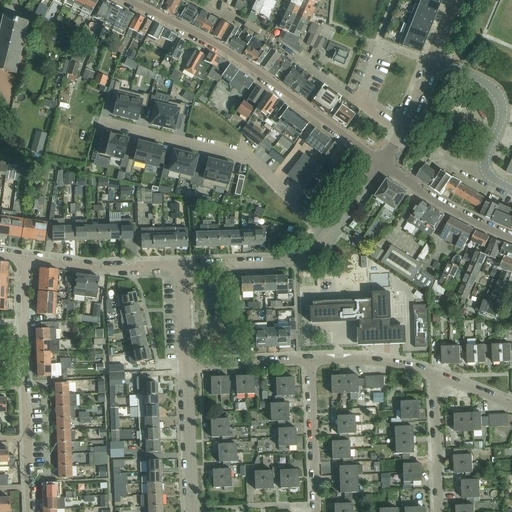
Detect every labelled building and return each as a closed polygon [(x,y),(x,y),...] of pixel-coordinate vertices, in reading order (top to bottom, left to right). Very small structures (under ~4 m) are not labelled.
[(71,10),(76,0),(66,0),(63,6),(71,10)] [(80,14),(87,0),(76,0),(71,10),(80,14)] [(89,18),(98,0),(87,0),(80,14),(89,18)] [(104,23),(112,5),(101,0),(92,18),(104,23)] [(159,10),(163,0),(137,0),(159,11),(159,10)] [(173,16),(180,1),(177,0),(163,0),(159,10),(163,12),(164,14),(167,15),(168,15),(173,17),(173,16)] [(240,0),(238,0),(235,8),(243,12),(247,3),(240,0)] [(259,16),(263,8),(264,4),(257,0),(251,13),(259,16)] [(277,9),(279,5),(268,0),(266,0),(264,4),(263,8),(271,12),(273,7),(277,9)] [(303,0),(300,8),(313,14),(315,10),(311,8),(315,0),(317,0),(320,1),(320,0),(303,0)] [(436,14),(440,4),(430,0),(416,0),(414,5),(436,14)] [(191,27),(199,11),(180,1),(173,16),(191,27)] [(296,16),(300,8),(290,3),(288,8),(285,7),(283,10),(296,16)] [(114,29),(123,11),(112,5),(104,23),(102,26),(113,31),(114,29)] [(432,24),(436,14),(414,5),(410,16),(432,24)] [(269,16),(271,12),(263,8),(259,16),(271,22),(273,18),(269,16)] [(311,18),(313,14),(300,8),(296,16),(306,21),(308,16),(311,18)] [(292,25),(296,16),(283,10),(281,14),(285,16),(283,20),(292,25)] [(124,34),(133,16),(123,11),(113,31),(123,36),(124,34)] [(200,31),(208,16),(199,11),(191,27),(200,31)] [(251,14),(248,18),(253,21),(255,23),(255,24),(260,27),(263,22),(257,19),(258,17),(251,14)] [(137,33),(144,19),(136,15),(126,35),(130,37),(133,31),(137,33)] [(209,36),(217,21),(208,16),(200,31),(209,36)] [(304,25),(306,21),(296,16),(292,25),(305,31),(307,27),(304,25)] [(428,34),(432,24),(410,16),(406,26),(428,34)] [(0,70),(16,75),(28,23),(3,17),(1,23),(0,22),(0,70)] [(144,37),(151,23),(144,19),(137,33),(144,37)] [(285,40),(292,25),(283,20),(281,24),(278,23),(275,28),(282,31),(279,38),(285,40)] [(221,41),(229,26),(220,22),(212,36),(221,41)] [(164,29),(154,24),(143,44),(149,47),(153,39),(157,41),(160,37),(161,34),(164,29)] [(64,28),(57,25),(54,32),(61,35),(64,28)] [(298,38),(300,33),(304,35),(305,31),(292,25),(285,40),(283,43),(287,45),(289,46),(294,36),(298,38)] [(318,38),(322,29),(313,25),(309,33),(311,34),(306,45),(313,48),(317,37),(318,38)] [(424,44),(428,34),(406,26),(402,36),(424,44)] [(237,40),(241,33),(231,27),(221,43),(229,47),(234,39),(237,40)] [(161,34),(160,37),(173,44),(175,38),(176,36),(165,31),(163,35),(161,34)] [(270,50),(248,36),(245,40),(249,42),(245,48),(247,49),(264,60),(270,50)] [(420,55),(424,44),(402,36),(398,46),(402,47),(401,47),(420,55)] [(180,52),(185,43),(175,38),(173,44),(164,61),(169,64),(171,59),(178,62),(183,54),(180,52)] [(320,51),(321,47),(324,40),(318,38),(313,48),(320,51)] [(241,54),(246,46),(237,40),(234,39),(229,47),(241,54)] [(348,55),(350,51),(330,43),(326,51),(332,54),(329,60),(344,66),(349,56),(348,55)] [(200,65),(205,55),(196,50),(196,49),(193,47),(191,51),(194,53),(189,62),(198,68),(200,65)] [(264,60),(247,49),(242,56),(259,67),(264,60)] [(136,53),(130,50),(127,56),(133,59),(136,53)] [(280,67),(286,58),(277,52),(276,54),(270,50),(264,60),(259,67),(268,72),(275,63),(280,67)] [(228,63),(209,52),(204,62),(213,66),(215,67),(214,69),(219,72),(219,71),(222,68),(224,69),(228,63)] [(288,72),(293,63),(286,58),(280,67),(275,63),(268,72),(279,80),(283,75),(284,75),(287,71),(288,72)] [(65,74),(69,62),(63,60),(59,72),(65,74)] [(76,77),(80,65),(70,62),(67,74),(76,77)] [(193,77),(198,68),(189,62),(184,70),(193,77)] [(254,82),(230,64),(221,77),(235,86),(237,82),(244,87),(241,91),(245,94),(254,82)] [(207,74),(203,72),(205,68),(200,65),(198,68),(193,77),(203,82),(207,74)] [(217,82),(223,73),(219,71),(219,72),(214,69),(215,67),(213,66),(207,77),(217,82)] [(91,82),(94,73),(85,70),(82,80),(91,82)] [(176,83),(181,75),(175,70),(170,79),(176,83)] [(290,88),(299,76),(292,71),(282,83),(290,88)] [(105,86),(108,78),(98,75),(94,84),(104,87),(105,85),(105,86)] [(298,94),(307,82),(299,76),(290,88),(298,94)] [(116,82),(111,99),(117,100),(119,90),(120,90),(122,84),(116,82)] [(307,82),(298,94),(305,100),(314,88),(307,82)] [(254,109),(265,92),(257,86),(246,103),(254,109)] [(318,109),(331,91),(324,86),(311,104),(318,109)] [(68,103),(72,91),(65,89),(62,101),(68,103)] [(117,100),(113,116),(125,119),(131,93),(120,90),(119,90),(117,100)] [(330,114),(341,98),(331,91),(318,109),(328,117),(330,114)] [(131,93),(125,119),(137,122),(141,107),(144,96),(143,96),(131,93)] [(186,93),(183,98),(190,103),(194,98),(186,93)] [(144,96),(141,107),(146,108),(149,96),(143,94),(143,96),(144,96)] [(270,110),(277,100),(268,94),(254,113),(265,122),(267,119),(266,119),(272,111),(270,110)] [(151,96),(148,108),(154,110),(156,102),(157,102),(158,98),(151,96)] [(453,100),(451,105),(460,109),(462,105),(453,100)] [(247,119),(254,109),(246,103),(244,101),(236,112),(247,119)] [(267,119),(265,122),(273,128),(287,109),(288,107),(280,101),(279,102),(272,111),(266,119),(267,119)] [(154,110),(150,125),(151,125),(151,126),(161,128),(162,128),(168,105),(167,105),(157,102),(156,102),(154,110)] [(168,105),(162,128),(163,128),(163,129),(173,131),(174,131),(178,116),(181,105),(180,105),(168,102),(167,105),(168,105)] [(181,105),(178,116),(183,117),(186,105),(180,103),(180,105),(181,105)] [(347,127),(354,116),(341,106),(333,117),(347,127)] [(273,128),(272,129),(283,137),(294,145),(296,141),(300,135),(308,124),(287,109),(273,128)] [(242,132),(250,139),(259,130),(252,122),(242,132)] [(315,128),(305,142),(305,143),(321,154),(314,163),(323,170),(325,168),(331,159),(328,157),(336,147),(337,145),(335,144),(315,129),(316,129),(315,128)] [(99,150),(97,159),(98,159),(109,162),(110,162),(111,157),(110,157),(116,136),(104,133),(99,150)] [(116,136),(110,157),(111,157),(122,160),(123,160),(124,156),(128,139),(116,136)] [(134,158),(133,162),(134,163),(145,165),(151,145),(138,142),(134,158)] [(268,144),(265,149),(270,153),(273,148),(268,144)] [(151,145),(145,165),(158,168),(159,164),(161,153),(163,148),(151,145)] [(331,159),(325,168),(330,172),(341,156),(343,152),(336,147),(328,157),(331,159)] [(94,148),(91,160),(97,162),(98,159),(97,159),(99,150),(94,148)] [(169,167),(168,172),(169,172),(180,175),(185,154),(184,153),(175,151),(173,151),(169,167)] [(180,175),(179,179),(190,182),(191,182),(194,173),(198,157),(196,156),(187,154),(185,154),(180,175)] [(304,155),(288,175),(308,192),(315,183),(325,172),(323,170),(314,163),(304,155)] [(122,160),(120,168),(126,169),(129,157),(124,156),(123,160),(122,160)] [(126,169),(125,174),(131,175),(134,163),(133,162),(134,158),(129,157),(126,169)] [(204,176),(201,188),(213,191),(214,191),(215,188),(214,187),(220,162),(208,159),(204,176)] [(8,162),(7,171),(18,173),(19,173),(20,164),(20,163),(8,162)] [(220,162),(214,187),(215,188),(226,190),(233,165),(220,162)] [(29,165),(21,163),(19,176),(27,177),(29,165)] [(430,188),(439,175),(425,165),(416,178),(430,188)] [(164,166),(161,178),(167,179),(169,172),(168,172),(169,167),(164,166)] [(445,189),(453,179),(442,171),(439,175),(430,188),(441,196),(445,189)] [(325,172),(315,183),(321,188),(330,176),(325,172)] [(190,182),(190,185),(196,187),(199,174),(194,173),(191,182),(190,182)] [(74,185),(74,174),(64,174),(64,186),(74,185)] [(199,174),(196,187),(201,188),(204,176),(199,174)] [(85,178),(77,178),(76,187),(85,187),(85,178)] [(455,194),(460,184),(461,182),(453,178),(453,179),(445,189),(450,192),(449,193),(453,195),(453,194),(455,194)] [(107,179),(98,179),(99,187),(107,187),(107,179)] [(386,203),(397,187),(388,180),(376,197),(386,203)] [(485,199),(460,184),(455,194),(479,208),(481,205),(485,199)] [(396,210),(407,193),(397,187),(386,203),(396,210)] [(154,193),(153,204),(163,204),(163,194),(154,193)] [(493,222),(500,207),(488,201),(485,207),(481,216),(493,222)] [(416,228),(429,206),(421,202),(408,223),(416,228)] [(64,242),(64,228),(64,220),(54,220),(55,213),(56,206),(51,205),(50,212),(49,220),(47,236),(52,237),(52,242),(64,242)] [(511,230),(511,229),(511,209),(500,205),(500,207),(493,222),(511,230)] [(424,233),(437,211),(429,206),(416,228),(424,233)] [(261,218),(264,211),(257,207),(254,215),(261,218)] [(1,217),(0,221),(0,235),(0,236),(4,236),(5,236),(9,236),(13,213),(9,212),(2,211),(1,217)] [(432,238),(445,216),(437,211),(424,233),(432,238)] [(20,238),(23,220),(16,219),(16,213),(13,213),(9,236),(13,237),(14,238),(17,238),(19,238),(20,238)] [(242,246),(242,232),(234,232),(234,218),(230,218),(230,220),(231,246),(242,246)] [(464,248),(473,230),(451,219),(442,237),(447,239),(446,241),(458,247),(459,245),(464,248)] [(87,241),(87,227),(87,220),(75,221),(75,227),(75,241),(87,241)] [(121,240),(121,226),(121,220),(110,220),(110,226),(110,240),(121,240)] [(133,240),(133,226),(133,220),(121,220),(121,226),(121,240),(133,240)] [(231,246),(230,220),(226,220),(226,225),(224,225),(224,233),(219,233),(219,247),(231,246)] [(33,240),(36,222),(25,221),(22,238),(23,238),(24,239),(28,240),(29,239),(33,240)] [(219,247),(219,233),(218,226),(211,226),(211,221),(207,221),(207,226),(207,247),(219,247)] [(354,230),(358,225),(354,221),(350,227),(354,230)] [(44,241),(47,224),(36,222),(33,240),(37,240),(38,241),(41,242),(43,241),(44,241)] [(99,241),(98,227),(98,223),(93,223),(93,227),(87,227),(87,241),(99,241)] [(110,240),(110,226),(98,227),(99,241),(110,240)] [(207,247),(207,226),(203,226),(199,226),(200,233),(195,233),(196,248),(207,247)] [(271,226),(258,227),(256,227),(257,232),(253,232),(254,246),(265,245),(265,240),(271,240),(271,226)] [(75,241),(75,227),(64,228),(64,242),(75,241)] [(176,248),(176,229),(176,228),(164,229),(165,249),(176,248)] [(153,249),(153,229),(141,229),(141,249),(153,249)] [(165,249),(164,229),(153,229),(153,249),(165,249)] [(188,248),(187,229),(176,229),(176,248),(188,248)] [(281,248),(291,234),(283,229),(278,236),(281,238),(276,245),(281,248)] [(254,246),(253,232),(242,232),(242,246),(254,246)] [(485,248),(490,238),(476,232),(469,247),(474,249),(476,244),(485,248)] [(367,240),(364,238),(356,233),(353,239),(356,240),(364,245),(367,240)] [(496,259),(502,243),(493,239),(486,255),(487,256),(496,259)] [(366,247),(364,245),(356,240),(353,245),(363,252),(366,247)] [(427,244),(418,261),(423,263),(432,246),(427,244)] [(511,259),(511,246),(505,244),(500,255),(511,259)] [(423,265),(392,246),(382,263),(412,282),(421,269),(423,265)] [(371,257),(370,257),(376,260),(377,260),(382,251),(377,247),(371,256),(371,257)] [(487,256),(486,255),(477,251),(472,262),(482,266),(487,256)] [(511,273),(511,259),(500,255),(499,258),(504,260),(500,268),(503,269),(503,270),(511,273)] [(454,279),(461,265),(463,261),(461,260),(462,258),(457,256),(454,259),(452,264),(450,263),(444,275),(454,279)] [(477,279),(482,266),(472,262),(467,275),(477,279)] [(9,270),(10,264),(0,263),(0,274),(8,275),(8,270),(9,270)] [(57,277),(57,270),(40,269),(40,270),(39,272),(39,275),(40,276),(39,280),(59,282),(60,277),(57,277)] [(429,294),(436,279),(421,269),(412,282),(429,294)] [(509,285),(511,277),(511,273),(503,270),(499,282),(509,285)] [(8,281),(8,275),(0,274),(0,286),(9,287),(9,281),(8,281)] [(505,295),(509,285),(499,282),(487,277),(488,277),(482,274),(480,278),(486,281),(486,280),(488,281),(492,282),(489,289),(495,291),(505,295)] [(85,297),(86,291),(88,277),(76,275),(73,296),(85,297)] [(450,290),(454,279),(444,275),(441,281),(437,279),(432,291),(444,295),(447,288),(450,290)] [(473,287),(477,279),(467,275),(463,283),(473,287)] [(97,292),(99,278),(88,277),(86,291),(97,292)] [(276,291),(275,277),(265,278),(265,292),(276,291)] [(287,280),(287,277),(275,277),(276,291),(276,295),(288,295),(288,291),(287,280)] [(253,292),(252,278),(241,279),(241,293),(253,292)] [(265,292),(265,278),(252,278),(253,292),(265,292)] [(56,292),(57,285),(59,285),(59,282),(39,280),(39,284),(38,285),(38,288),(39,289),(39,291),(56,292)] [(468,299),(473,287),(463,283),(458,295),(462,297),(460,303),(464,304),(466,299),(468,299)] [(8,294),(9,287),(0,286),(0,299),(7,299),(7,294),(8,294)] [(500,308),(505,295),(495,291),(495,292),(489,290),(485,300),(486,301),(485,303),(490,304),(500,308)] [(61,299),(56,299),(56,294),(39,292),(39,294),(38,295),(37,298),(38,299),(38,304),(55,305),(63,305),(67,306),(68,302),(68,301),(61,301),(61,299)] [(138,304),(135,292),(117,296),(120,308),(138,304)] [(314,307),(309,307),(310,323),(311,323),(311,322),(312,322),(325,322),(326,322),(340,321),(340,322),(341,322),(341,321),(350,321),(355,321),(359,321),(359,327),(359,329),(357,329),(358,346),(404,344),(404,331),(404,327),(389,328),(389,320),(389,319),(388,319),(387,293),(388,293),(388,292),(386,292),(377,293),(373,293),(371,293),(371,300),(366,300),(313,302),(314,307)] [(497,317),(500,308),(490,304),(485,303),(484,302),(484,303),(479,301),(476,312),(481,314),(482,312),(487,314),(497,317)] [(74,315),(75,303),(68,302),(67,306),(67,309),(66,314),(74,315)] [(54,322),(55,305),(38,304),(38,308),(37,309),(37,312),(37,313),(37,315),(45,315),(45,322),(54,322)] [(140,315),(138,304),(120,308),(119,308),(121,319),(140,315)] [(441,307),(434,304),(432,309),(439,312),(441,307)] [(426,306),(414,307),(415,349),(427,349),(426,306)] [(142,326),(140,315),(121,319),(123,330),(129,329),(142,326)] [(296,338),(295,322),(289,323),(289,328),(278,329),(279,347),(290,347),(290,338),(296,338)] [(56,341),(56,329),(59,329),(58,323),(41,323),(42,329),(36,330),(36,342),(49,341),(56,341)] [(267,348),(267,329),(256,330),(256,324),(250,324),(250,340),(255,340),(256,348),(267,348)] [(279,347),(278,329),(278,325),(274,325),(274,329),(267,329),(267,348),(279,347)] [(145,337),(142,326),(129,329),(131,340),(145,337)] [(103,339),(103,331),(95,331),(95,339),(103,339)] [(147,349),(145,337),(131,340),(134,352),(147,349)] [(50,353),(49,341),(36,342),(37,354),(50,353)] [(59,341),(56,341),(49,341),(50,353),(59,353),(59,341)] [(511,362),(511,351),(511,344),(502,345),(502,363),(511,362)] [(486,363),(486,353),(490,352),(489,345),(477,346),(477,364),(486,363)] [(502,363),(502,345),(489,345),(490,352),(493,352),(493,363),(502,363)] [(461,364),(460,354),(464,353),(464,346),(451,347),(452,365),(461,364)] [(477,364),(477,346),(464,346),(464,353),(468,353),(468,364),(477,364)] [(452,365),(451,347),(438,347),(439,354),(442,354),(443,365),(452,365)] [(150,360),(147,349),(134,352),(128,353),(131,366),(137,365),(136,363),(150,360)] [(50,365),(50,353),(37,354),(37,366),(50,365)] [(51,377),(50,365),(37,366),(38,377),(51,377)] [(61,376),(61,369),(60,365),(50,365),(51,377),(61,376)] [(124,380),(124,373),(109,373),(110,386),(121,385),(121,380),(124,380)] [(294,387),(294,378),(283,379),(283,375),(276,375),(276,388),(294,387)] [(362,387),(361,380),(358,380),(357,375),(348,376),(349,394),(358,393),(358,387),(362,387)] [(258,387),(258,381),(254,381),(254,376),(245,377),(245,395),(254,394),(254,387),(258,387)] [(340,394),(339,376),(331,377),(331,381),(327,381),(328,388),(331,388),(331,395),(340,394)] [(349,394),(348,376),(339,376),(340,394),(349,394)] [(233,388),(232,382),(229,382),(229,377),(220,378),(220,396),(229,395),(229,388),(233,388)] [(245,395),(245,377),(236,377),(236,381),(232,382),(233,388),(236,388),(237,395),(245,395)] [(371,389),(371,377),(365,377),(365,380),(361,380),(362,387),(365,386),(365,390),(371,389)] [(220,396),(220,378),(211,378),(211,382),(207,383),(207,389),(211,389),(211,396),(220,396)] [(69,395),(68,383),(55,384),(56,396),(69,395)] [(157,383),(143,384),(144,395),(157,395),(157,383)] [(295,396),(294,387),(276,388),(277,397),(275,397),(275,401),(284,400),(284,397),(295,396)] [(374,402),(384,402),(384,393),(374,393),(374,402)] [(69,407),(69,395),(56,396),(56,408),(69,407)] [(157,395),(144,395),(137,396),(138,407),(158,406),(157,395)] [(418,411),(418,401),(407,402),(407,398),(395,399),(395,403),(400,403),(400,412),(418,411)] [(289,413),(288,404),(284,404),(284,400),(275,401),(275,404),(270,404),(271,414),(289,413)] [(158,418),(158,406),(138,407),(138,419),(139,419),(158,418)] [(70,418),(69,407),(56,408),(56,419),(70,418)] [(418,419),(418,411),(400,412),(401,424),(408,424),(408,420),(418,419)] [(289,422),(289,413),(271,414),(271,422),(278,422),(278,426),(285,426),(285,422),(289,422)] [(355,425),(355,416),(348,416),(348,413),(341,413),(341,417),(337,417),(337,426),(355,425)] [(482,413),(473,414),(473,432),(482,431),(482,425),(490,424),(489,417),(482,418),(482,413)] [(464,432),(464,414),(455,414),(455,419),(451,419),(452,426),(455,426),(456,432),(464,432)] [(473,432),(473,414),(464,414),(464,432),(473,432)] [(233,420),(228,420),(228,416),(221,416),(221,420),(211,420),(211,429),(229,429),(229,428),(233,428),(233,420)] [(70,430),(70,418),(56,419),(57,431),(70,430)] [(159,429),(158,418),(139,419),(140,430),(159,429)] [(413,436),(412,427),(408,427),(408,424),(401,424),(401,427),(394,428),(395,437),(413,436)] [(356,434),(355,425),(337,426),(338,435),(342,434),(342,438),(349,438),(349,434),(356,434)] [(296,438),(296,429),(285,429),(285,426),(278,426),(278,438),(296,438)] [(159,441),(159,429),(140,430),(140,441),(145,441),(159,441)] [(229,441),(229,429),(211,429),(211,438),(222,438),(222,441),(229,441)] [(71,443),(70,430),(57,431),(57,443),(71,443)] [(413,445),(413,436),(395,437),(395,446),(413,445)] [(297,446),(296,438),(278,438),(279,451),(286,451),(286,447),(297,446)] [(350,451),(349,438),(342,438),(342,442),(331,442),(332,451),(350,451)] [(160,452),(159,441),(145,441),(140,441),(140,448),(146,447),(146,453),(160,452)] [(236,453),(236,444),(229,444),(229,441),(222,441),(222,445),(218,445),(218,454),(236,453)] [(71,457),(71,443),(57,443),(58,457),(71,457)] [(413,453),(413,445),(395,446),(395,454),(402,454),(402,458),(409,457),(409,454),(413,453)] [(0,467),(15,467),(15,456),(8,456),(8,448),(0,448),(0,467)] [(473,465),(472,449),(465,449),(465,456),(455,456),(455,465),(473,465)] [(123,458),(123,450),(110,450),(111,458),(123,458)] [(353,463),(352,457),(350,457),(350,451),(332,451),(332,460),(343,460),(343,464),(350,463),(353,463)] [(237,462),(236,453),(218,454),(219,463),(223,463),(223,466),(230,466),(230,462),(237,462)] [(72,466),(71,457),(58,457),(58,467),(72,466)] [(161,472),(160,460),(146,461),(147,472),(161,472)] [(124,468),(123,461),(113,461),(114,474),(119,473),(119,468),(124,468)] [(421,473),(420,464),(409,464),(409,461),(402,461),(403,474),(421,473)] [(343,467),(339,467),(339,476),(357,476),(362,475),(362,467),(357,467),(357,466),(350,467),(350,463),(343,464),(343,467)] [(473,477),(473,465),(455,465),(455,474),(466,474),(466,477),(473,477)] [(72,478),(72,466),(58,467),(59,479),(72,478)] [(231,479),(230,466),(223,466),(223,470),(213,470),(213,479),(231,479)] [(273,489),(273,479),(276,478),(276,471),(276,468),(272,468),(272,471),(264,472),(264,490),(273,489)] [(298,488),(298,477),(302,477),(301,470),(288,471),(289,489),(298,488)] [(289,489),(288,471),(276,471),(276,478),(280,478),(280,489),(289,489)] [(161,483),(161,472),(147,472),(147,484),(161,483)] [(264,490),(264,472),(251,472),(251,479),(255,479),(255,490),(264,490)] [(421,482),(421,473),(403,474),(403,486),(410,486),(410,482),(421,482)] [(358,484),(357,476),(339,476),(340,485),(358,484)] [(481,489),(480,480),(476,480),(476,477),(473,477),(466,477),(467,481),(462,481),(463,490),(481,489)] [(231,488),(231,479),(213,479),(213,488),(224,488),(224,491),(231,491),(231,488)] [(162,495),(161,483),(147,484),(148,495),(162,495)] [(358,493),(358,484),(340,485),(340,494),(345,493),(345,497),(352,497),(352,493),(358,493)] [(56,494),(55,486),(42,487),(43,499),(60,498),(60,494),(56,494)] [(481,498),(481,489),(463,490),(463,499),(467,499),(467,503),(475,502),(474,498),(481,498)] [(162,507),(162,495),(148,495),(141,496),(141,508),(148,507),(162,507)] [(109,508),(109,496),(100,497),(100,509),(109,508)] [(0,511),(10,511),(10,498),(0,498),(0,511)] [(60,498),(43,499),(43,511),(56,510),(65,510),(64,498),(60,498)] [(352,511),(352,501),(345,501),(345,504),(334,505),(334,511),(352,511)] [(474,511),(475,502),(467,503),(468,506),(457,506),(456,511),(474,511)]
